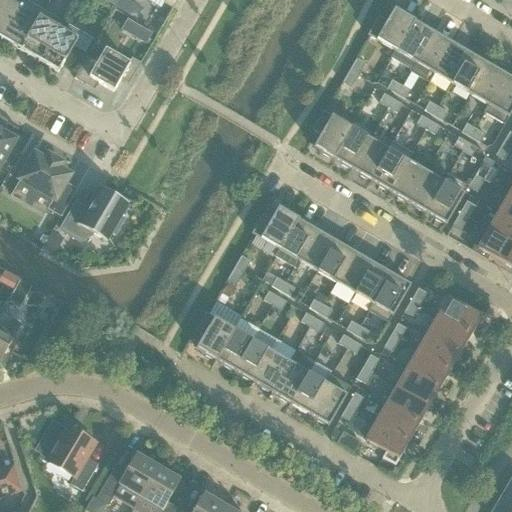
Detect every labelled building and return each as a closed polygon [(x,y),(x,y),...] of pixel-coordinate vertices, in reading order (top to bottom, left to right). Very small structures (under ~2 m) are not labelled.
[(2,42),(25,1),(23,0),(0,0),(0,1),(0,39),(2,40),(1,41),(2,42)] [(76,0),(74,3),(85,9),(90,0),(76,0)] [(167,0),(165,4),(173,9),(178,0),(167,0)] [(21,51),(44,12),(25,1),(2,42),(3,41),(12,46),(12,48),(13,48),(13,47),(21,51)] [(124,1),(118,11),(128,17),(134,7),(124,1)] [(99,6),(92,2),(89,7),(96,11),(99,6)] [(396,53),(414,22),(395,11),(388,22),(379,17),(368,36),(395,52),(396,53)] [(39,63),(63,23),(44,12),(21,51),(28,56),(27,57),(29,57),(29,56),(39,62),(38,63),(39,63)] [(411,71),(433,33),(414,22),(396,53),(395,52),(391,59),(411,71)] [(75,47),(85,53),(93,40),(63,23),(39,63),(39,64),(40,63),(50,68),(49,69),(50,70),(51,69),(59,74),(75,47)] [(144,29),(138,40),(148,45),(154,35),(144,29)] [(452,44),(433,33),(411,71),(410,73),(428,84),(434,75),(452,44)] [(452,86),(470,55),(452,44),(434,75),(452,86)] [(88,57),(75,79),(90,88),(94,81),(114,93),(121,81),(129,85),(141,64),(132,59),(129,64),(106,51),(98,63),(88,57)] [(471,96),(489,66),(470,55),(452,86),(471,96)] [(373,58),(360,81),(370,87),(383,64),(373,58)] [(359,77),(366,65),(357,60),(350,72),(359,77)] [(489,107),(507,76),(489,66),(471,96),(488,107),(489,107)] [(352,89),(359,77),(350,72),(343,84),(352,89)] [(484,114),(485,115),(505,126),(511,113),(511,78),(507,76),(489,107),(488,107),(484,114)] [(396,96),(402,87),(392,81),(387,90),(396,96)] [(402,87),(396,96),(406,101),(411,92),(402,87)] [(388,109),(394,101),(384,95),(379,104),(388,109)] [(394,101),(388,109),(398,115),(403,106),(394,101)] [(434,117),(439,108),(430,103),(425,112),(434,117)] [(439,108),(434,117),(443,123),(448,114),(439,108)] [(334,160),(352,129),(325,114),(314,133),(323,138),(316,149),(334,160)] [(426,131),(431,122),(422,117),(417,126),(426,131)] [(431,122),(426,131),(435,137),(440,128),(431,122)] [(471,139),(476,130),(467,125),(462,134),(471,139)] [(0,169),(17,139),(0,129),(0,169)] [(353,171),(371,140),(352,129),(334,160),(353,171)] [(476,130),(471,139),(480,144),(485,135),(476,130)] [(503,145),(511,150),(511,149),(511,133),(510,133),(503,145)] [(463,153),(468,144),(459,139),(454,148),(463,153)] [(389,151),(388,150),(371,140),(353,171),(371,182),(389,151)] [(413,155),(394,144),(393,143),(388,150),(389,151),(371,182),(390,192),(408,162),(409,162),(413,155)] [(468,144),(463,153),(472,158),(477,149),(468,144)] [(505,162),(511,150),(503,145),(496,157),(505,162)] [(33,158),(11,196),(45,215),(48,211),(49,212),(61,219),(77,192),(65,185),(69,178),(57,172),(60,167),(50,161),(47,166),(33,158)] [(427,172),(409,162),(408,162),(390,192),(409,203),(427,172)] [(477,177),(486,182),(487,181),(491,184),(498,173),(493,170),(484,165),(477,177)] [(445,183),(427,173),(427,172),(409,203),(427,214),(445,183)] [(470,190),(471,188),(465,185),(450,176),(446,184),(445,183),(427,214),(449,226),(470,190)] [(479,195),(486,182),(477,177),(474,182),(471,188),(470,190),(479,195)] [(469,179),(465,185),(471,188),(474,182),(469,179)] [(127,204),(101,190),(88,212),(77,206),(62,233),(81,244),(92,237),(93,235),(106,242),(111,233),(116,236),(125,221),(119,218),(127,204)] [(511,197),(510,196),(500,214),(511,220),(511,197)] [(460,214),(469,219),(476,207),(467,202),(460,214)] [(280,251),(298,220),(278,209),(272,221),(263,215),(252,235),(279,250),(280,251)] [(462,231),(469,219),(460,214),(453,226),(462,231)] [(511,220),(500,214),(489,231),(511,244),(511,220)] [(299,262),(317,231),(298,220),(280,251),(279,250),(275,258),(295,270),(300,262),(299,262)] [(317,273),(335,242),(317,231),(299,262),(300,262),(317,273)] [(511,244),(489,231),(489,233),(484,231),(472,252),(488,261),(490,257),(511,269),(511,267),(511,244)] [(442,232),(436,241),(452,250),(457,241),(442,232)] [(53,233),(47,243),(45,247),(54,253),(62,239),(53,233)] [(336,284),(354,253),(335,242),(317,273),(336,284)] [(355,295),(373,264),(354,253),(336,284),(355,295)] [(243,275),(250,262),(241,257),(234,269),(243,275)] [(373,306),(391,275),(373,264),(355,295),(372,305),(373,306)] [(236,287),(243,275),(234,269),(227,281),(236,287)] [(368,312),(369,313),(389,324),(411,286),(391,275),(373,306),(372,305),(368,312)] [(281,293),(286,284),(277,279),(272,288),(281,293)] [(20,304),(30,286),(21,280),(10,298),(20,304)] [(235,287),(228,283),(221,295),(228,299),(235,287)] [(286,284),(281,293),(290,298),(295,289),(286,284)] [(420,307),(427,294),(418,289),(411,302),(420,307)] [(273,307),(278,298),(269,293),(264,302),(273,307)] [(278,298),(273,307),(282,312),(287,303),(278,298)] [(439,318),(472,337),(472,336),(482,318),(450,299),(439,318)] [(318,315),(323,306),(314,300),(309,309),(318,315)] [(413,319),(420,307),(411,302),(404,314),(413,319)] [(323,306),(318,315),(327,320),(332,311),(323,306)] [(216,361),(234,330),(206,313),(195,332),(204,338),(197,349),(216,361)] [(310,329),(315,320),(306,314),(301,323),(310,329)] [(472,337),(439,318),(429,335),(462,354),(471,337),(472,337)] [(315,320),(310,329),(319,334),(324,325),(315,320)] [(0,330),(0,362),(14,338),(21,326),(12,321),(5,333),(0,330)] [(355,336),(361,327),(351,322),(346,331),(355,336)] [(399,342),(406,330),(398,325),(391,337),(399,342)] [(409,354),(420,331),(409,326),(398,348),(409,354)] [(361,327),(355,336),(365,342),(370,333),(361,327)] [(235,372),(253,341),(234,330),(216,361),(235,372)] [(70,332),(65,341),(74,346),(80,337),(70,332)] [(462,355),(462,354),(429,335),(418,353),(452,372),(451,372),(461,355),(462,355)] [(347,350),(353,341),(343,336),(338,345),(347,350)] [(392,354),(399,342),(391,337),(383,349),(392,354)] [(254,383),(272,352),(253,341),(235,372),(254,383)] [(353,341),(347,350),(357,356),(362,347),(353,341)] [(272,393),(290,363),(272,352),(254,383),(272,393)] [(384,353),(372,380),(383,385),(395,358),(384,353)] [(451,373),(452,372),(418,353),(408,370),(441,390),(442,389),(441,389),(451,372),(451,373)] [(372,373),(380,361),(371,355),(364,368),(372,373)] [(291,404),(309,374),(290,363),(272,393),(291,404)] [(365,385),(372,373),(364,368),(356,380),(365,385)] [(441,390),(408,370),(407,372),(403,370),(395,384),(399,387),(398,388),(431,407),(431,406),(440,390),(441,390)] [(309,374),(291,404),(310,415),(332,377),(331,376),(326,384),(326,383),(311,375),(309,374)] [(351,389),(332,377),(310,415),(329,427),(351,389)] [(431,407),(398,388),(397,390),(393,387),(384,402),(389,404),(388,406),(421,425),(420,424),(430,408),(431,408),(431,407)] [(357,411),(364,399),(355,394),(348,406),(357,411)] [(350,423),(357,411),(348,406),(341,418),(350,423)] [(421,426),(421,425),(388,406),(377,423),(411,443),(411,442),(410,442),(420,425),(421,426)] [(411,443),(377,423),(376,425),(372,422),(364,437),(368,439),(367,442),(387,454),(383,459),(396,467),(410,443),(411,443)] [(67,427),(65,431),(57,426),(51,427),(39,448),(40,454),(49,459),(47,462),(74,478),(70,485),(83,492),(98,465),(87,458),(95,444),(67,427)] [(344,434),(338,445),(355,455),(361,444),(344,434)] [(141,498),(159,468),(136,455),(123,477),(113,471),(97,500),(109,507),(114,498),(134,510),(141,498)] [(15,465),(3,469),(0,469),(0,498),(11,495),(11,496),(23,493),(15,465)] [(159,468),(141,498),(134,510),(137,511),(175,511),(178,509),(168,503),(181,481),(159,468)] [(511,511),(511,480),(492,511),(511,511)] [(223,511),(226,507),(204,494),(193,511),(183,511),(181,511),(180,511),(223,511)]
